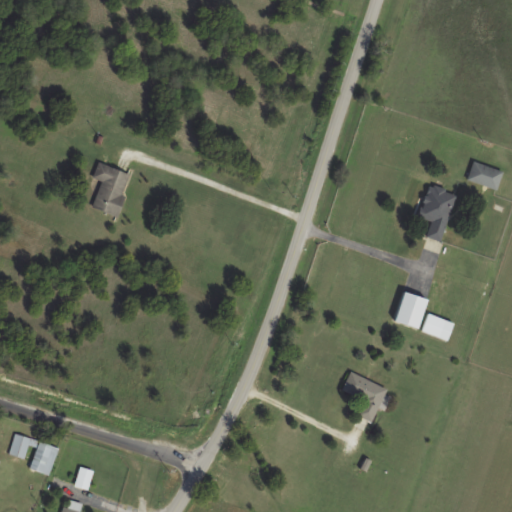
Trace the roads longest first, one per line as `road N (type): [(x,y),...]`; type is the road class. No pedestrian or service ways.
road 1 (tertiary): [(389,0),(247,379),(177,511)]
road 2 (residential): [(202,469),(0,402)]
